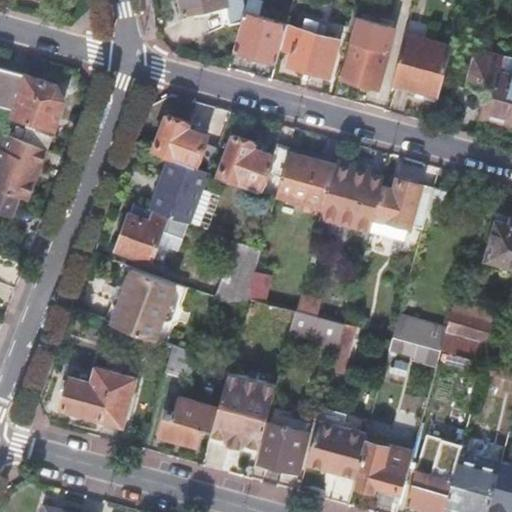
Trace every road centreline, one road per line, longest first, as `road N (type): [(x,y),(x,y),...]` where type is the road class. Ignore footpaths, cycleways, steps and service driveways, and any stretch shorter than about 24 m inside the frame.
road 1 (unclassified): [(133,61),(511,160)]
road 2 (unclassified): [(0,413),(133,61)]
road 3 (unclassified): [(0,439),(261,511)]
road 4 (unclassified): [(0,25),(133,61)]
